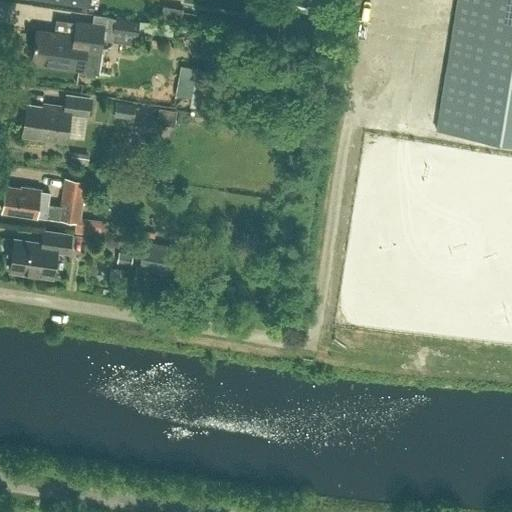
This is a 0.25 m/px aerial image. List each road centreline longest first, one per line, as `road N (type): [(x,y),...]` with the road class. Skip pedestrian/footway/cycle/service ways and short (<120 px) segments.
road 1 (residential): [(0,293),(273,340),(305,338)]
road 2 (unclassified): [(0,479),(199,511)]
